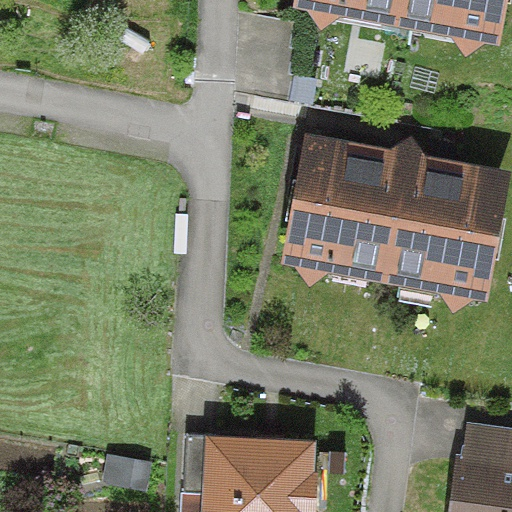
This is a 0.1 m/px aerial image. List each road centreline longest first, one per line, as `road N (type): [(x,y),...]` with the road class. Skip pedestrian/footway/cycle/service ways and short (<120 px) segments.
road 1 (residential): [(388,511),(391,443),(362,407),(219,379),(194,365),(205,133)]
road 2 (residential): [(205,133),(0,94)]
road 3 (residential): [(205,133),(219,0)]
